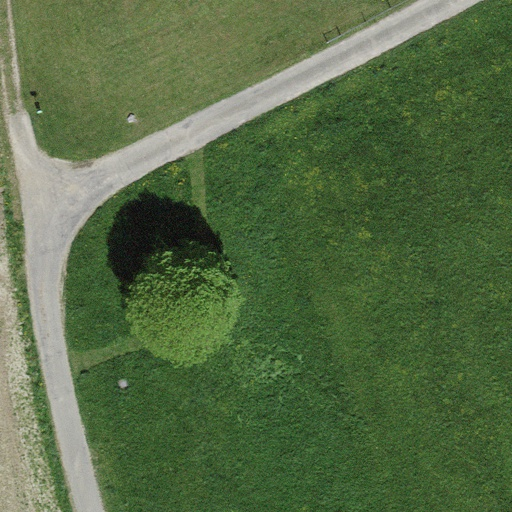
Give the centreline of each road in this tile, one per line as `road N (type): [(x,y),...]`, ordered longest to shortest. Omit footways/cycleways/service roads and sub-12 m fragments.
road 1 (track): [(88,511),(39,211),(0,49)]
road 2 (residential): [(39,211),(430,0)]
